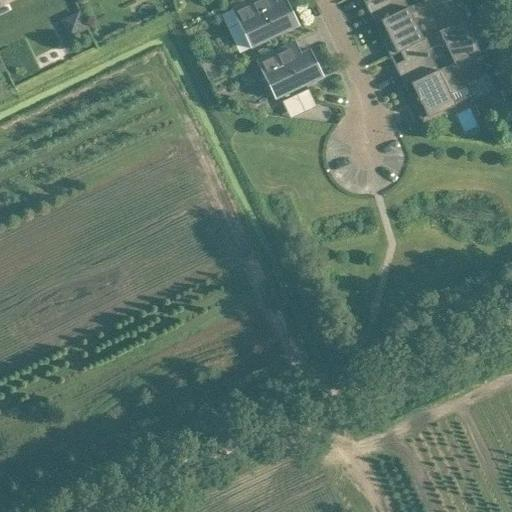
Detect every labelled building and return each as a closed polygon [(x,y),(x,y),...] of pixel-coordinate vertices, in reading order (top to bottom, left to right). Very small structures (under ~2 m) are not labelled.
[(251,49),(299,26),(286,0),(282,0),(277,3),(275,0),(251,0),(231,10),(251,49)] [(375,0),(376,2),(366,7),(375,25),(385,20),(426,0),(375,0)] [(391,33),(381,38),(390,56),(400,51),(458,24),(458,23),(446,0),(426,0),(385,20),(385,21),(391,33)] [(78,13),(61,21),(70,39),(87,30),(78,13)] [(406,64),(396,69),(405,87),(415,83),(473,55),(479,52),(466,25),(464,21),(458,24),(400,51),(400,52),(406,64)] [(323,77),(310,50),(301,54),(295,42),(256,61),(275,100),(323,77)] [(481,56),(479,52),(415,83),(421,96),(411,101),(420,120),(454,103),(450,95),(466,87),(479,115),(504,103),(494,83),(488,86),(475,59),(481,56)] [(308,88),(282,100),(291,119),(317,107),(308,88)]
